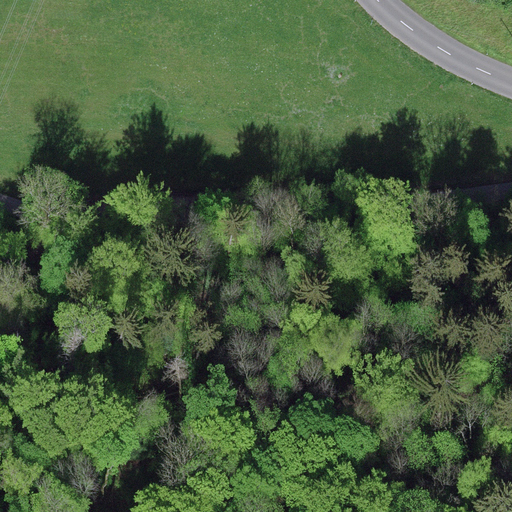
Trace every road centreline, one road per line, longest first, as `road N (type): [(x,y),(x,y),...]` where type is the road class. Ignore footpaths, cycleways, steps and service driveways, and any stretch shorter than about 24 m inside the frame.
road 1 (track): [(402,204),(112,222),(38,213),(0,198)]
road 2 (secondary): [(511,83),(441,51),(373,0)]
